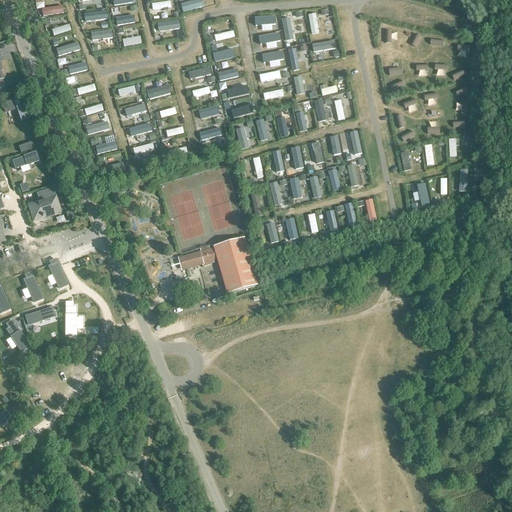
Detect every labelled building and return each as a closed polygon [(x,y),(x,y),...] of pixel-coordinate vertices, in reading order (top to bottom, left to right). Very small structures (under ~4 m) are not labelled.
[(200,1),(186,5),(187,11),(202,7),(200,1)] [(170,2),(152,5),(153,11),(170,8),(170,2)] [(42,10),(43,17),(64,14),(63,7),(42,10)] [(138,17),(119,20),(120,26),(139,23),(138,17)] [(179,22),(158,25),(159,32),(180,29),(179,22)] [(48,32),(50,38),(67,34),(65,28),(48,32)] [(471,32),(478,38),(482,34),(475,28),(471,32)] [(108,32),(90,34),(90,41),(102,40),(102,43),(106,42),(106,39),(109,39),(108,32)] [(214,36),(216,42),(235,38),(233,32),(214,36)] [(420,38),(415,35),(410,44),(414,47),(420,38)] [(140,38),(123,41),(124,48),(142,44),(140,38)] [(55,52),(57,59),(78,52),(76,46),(67,49),(66,45),(58,48),(59,51),(55,52)] [(214,56),(215,63),(238,57),(236,50),(214,56)] [(277,54),(259,57),(260,63),(264,62),(264,65),(267,64),(267,62),(279,59),(277,54)] [(69,66),(71,76),(86,72),(85,67),(78,68),(77,65),(75,65),(75,64),(69,66)] [(210,69),(189,73),(190,81),(211,76),(210,69)] [(465,75),(462,70),(453,75),(455,80),(465,75)] [(219,76),(220,82),(237,78),(236,72),(219,76)] [(279,72),(260,76),(261,83),(280,79),(279,72)] [(404,86),(401,81),(391,86),(394,91),(404,86)] [(78,89),(80,95),(95,91),(94,85),(78,89)] [(134,87),(118,91),(120,97),(136,93),(134,87)] [(171,88),(153,94),(155,100),(173,94),(171,88)] [(192,92),(194,98),(203,96),(204,99),(209,98),(208,95),(210,94),(209,88),(192,92)] [(468,93),(466,88),(456,92),(458,97),(468,93)] [(229,94),(231,100),(248,96),(247,90),(235,93),(234,90),(230,91),(230,94),(229,94)] [(282,90),(269,93),(270,99),(283,96),(282,90)] [(22,98),(2,105),(5,113),(16,110),(20,122),(29,119),(22,98)] [(416,105),(414,100),(404,104),(406,109),(416,105)] [(319,123),(327,121),(321,101),(314,103),(319,123)] [(85,111),(87,117),(103,111),(102,105),(85,111)] [(139,106),(124,110),(126,118),(136,115),(136,117),(139,116),(138,114),(141,113),(139,106)] [(213,108),(196,113),(198,119),(209,117),(209,118),(212,117),(211,116),(214,115),(213,108)] [(175,109),(160,113),(162,119),(176,115),(175,109)] [(401,117),(396,118),(399,129),(404,127),(401,117)] [(282,118),(276,119),(280,139),(286,138),(284,125),(286,124),(285,119),(282,120),(282,118)] [(94,128),(96,134),(111,130),(109,124),(94,128)] [(256,125),(261,143),(267,141),(262,124),(256,125)] [(144,126),(129,130),(130,135),(137,134),(138,136),(146,134),(144,126)] [(183,128),(166,132),(168,138),(184,134),(183,128)] [(237,132),(241,148),(247,147),(244,137),(248,136),(247,130),(243,131),(237,132)] [(213,131),(198,135),(200,141),(215,136),(213,131)] [(402,137),(404,142),(414,137),(411,132),(402,137)] [(96,149),(98,156),(115,152),(114,146),(107,147),(106,144),(99,145),(100,149),(96,149)] [(153,145),(133,150),(135,157),(139,156),(139,158),(142,157),(142,155),(148,153),(148,155),(155,154),(153,145)] [(186,148),(169,153),(170,159),(188,154),(186,148)] [(280,152),(273,154),(278,173),(284,171),(280,152)] [(35,153),(12,161),(14,170),(38,162),(35,153)] [(253,159),(258,179),(264,177),(259,158),(253,159)] [(103,176),(125,171),(123,164),(108,167),(108,164),(105,165),(106,168),(101,169),(103,176)] [(278,183),(270,185),(274,207),(282,206),(278,183)] [(420,193),(417,194),(418,204),(429,202),(426,185),(419,187),(420,193)] [(251,195),(257,219),(263,217),(258,193),(251,195)] [(41,217),(42,219),(60,213),(55,198),(28,206),(31,214),(33,213),(35,217),(41,217)] [(295,220),(288,222),(293,245),(300,244),(295,220)] [(268,226),(274,246),(280,244),(275,224),(268,226)] [(227,295),(259,286),(245,238),(213,247),(214,248),(207,250),(206,248),(201,249),(201,251),(199,252),(200,255),(183,259),(186,269),(203,264),(203,267),(218,263),(227,295)] [(71,303),(65,303),(65,336),(75,336),(75,308),(71,308),(71,303)] [(7,332),(1,333),(3,353),(10,352),(7,332)]
